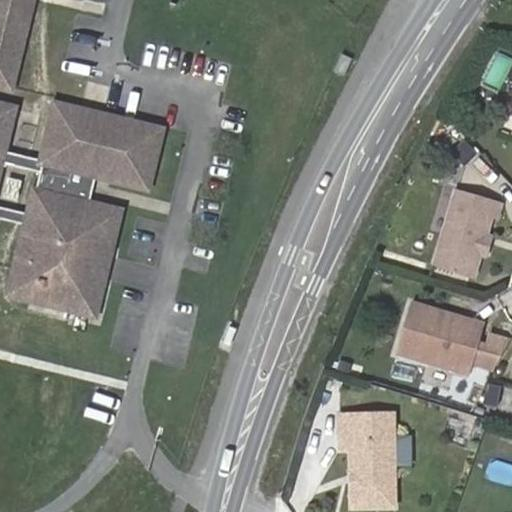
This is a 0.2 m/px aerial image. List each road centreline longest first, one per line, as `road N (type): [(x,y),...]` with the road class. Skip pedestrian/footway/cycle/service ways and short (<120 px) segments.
road 1 (secondary): [(432,0),(322,183),(249,373),(216,511)]
road 2 (secondary): [(231,511),(282,363),(356,201)]
road 3 (secondary): [(356,201),(474,0)]
road 4 (residential): [(356,201),(368,142),(457,0)]
